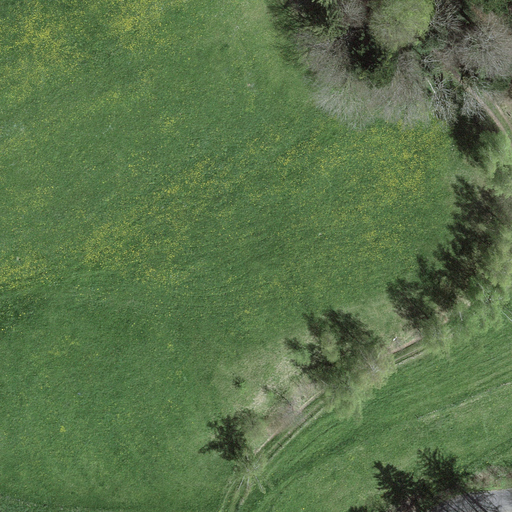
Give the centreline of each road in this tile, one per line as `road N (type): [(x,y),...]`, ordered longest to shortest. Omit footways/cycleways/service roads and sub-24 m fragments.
road 1 (track): [(227,511),(253,466),(312,402),(453,327),(493,270),(511,207)]
road 2 (track): [(511,185),(495,118),(433,50),(417,0)]
road 3 (track): [(0,287),(51,278),(183,228)]
